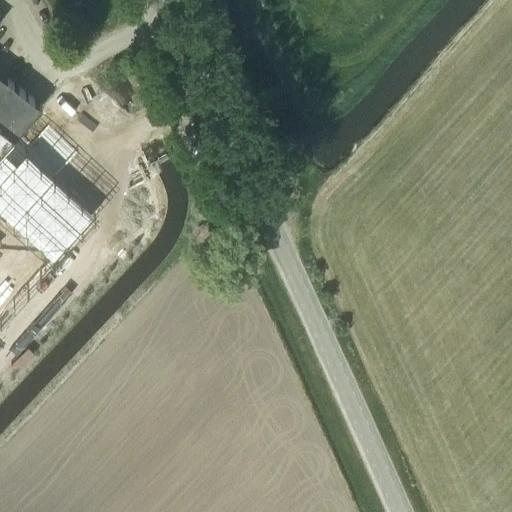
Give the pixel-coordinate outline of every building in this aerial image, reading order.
[(0,149),(41,106),(0,73),(0,149)] [(104,247),(117,256),(146,217),(127,203),(102,235),(83,221),(60,252),(86,271),(104,247)] [(0,370),(14,382),(68,320),(81,331),(97,314),(89,307),(86,311),(40,272),(30,284),(20,275),(57,232),(42,219),(0,267),(0,370)] [(125,280),(99,300),(108,311),(133,291),(125,280)] [(102,317),(88,339),(98,345),(112,323),(102,317)]
